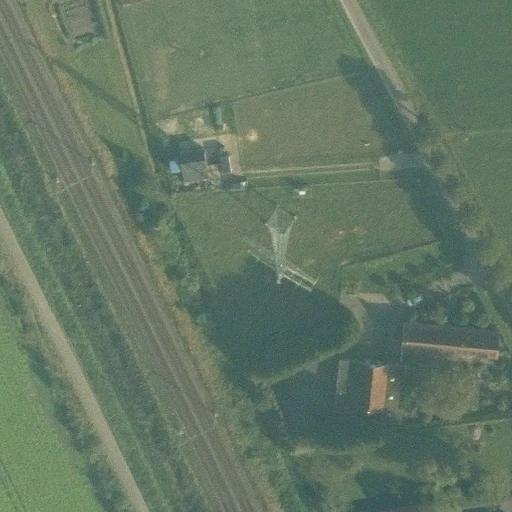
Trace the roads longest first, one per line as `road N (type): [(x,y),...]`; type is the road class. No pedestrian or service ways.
road 1 (unclassified): [(511,312),(343,0)]
road 2 (unclassified): [(139,511),(0,225)]
